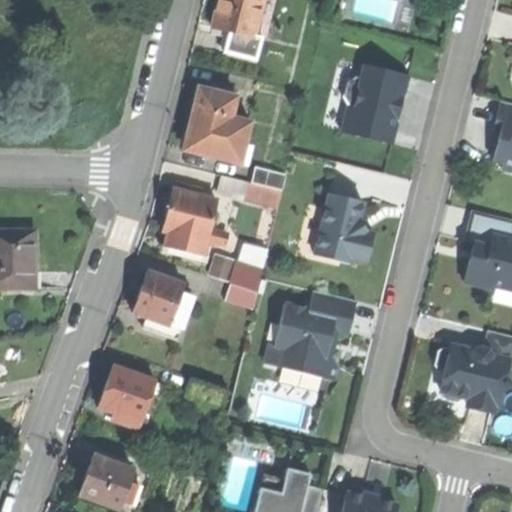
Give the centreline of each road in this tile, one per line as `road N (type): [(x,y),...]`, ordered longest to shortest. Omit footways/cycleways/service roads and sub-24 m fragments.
road 1 (residential): [(463,467),(395,446),(375,412),(475,0)]
road 2 (residential): [(138,170),(24,511)]
road 3 (residential): [(182,0),(138,170)]
road 4 (residential): [(0,167),(138,170)]
